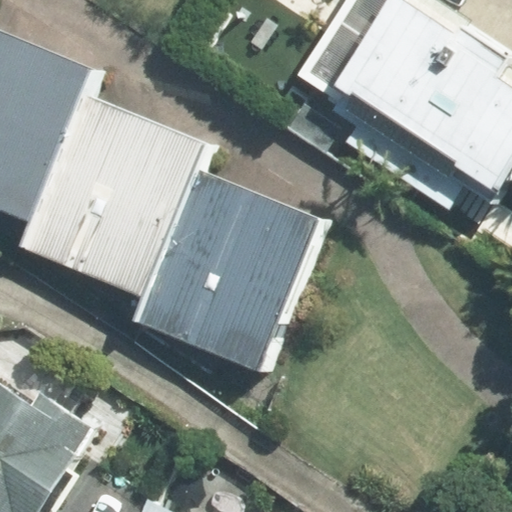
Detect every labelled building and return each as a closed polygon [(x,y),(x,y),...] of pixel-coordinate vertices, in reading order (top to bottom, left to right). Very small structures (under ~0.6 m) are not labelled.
[(511,166),(511,71),(409,0),(365,0),(301,92),(355,129),(337,155),(460,241),(511,166)] [(0,31),(0,216),(40,232),(88,105),(102,72),(0,31)] [(88,105),(40,232),(28,263),(144,307),(195,177),(204,150),(88,105)] [(195,177),(144,307),(133,336),(269,388),(331,229),(195,177)] [(48,511),(97,433),(0,374),(0,511),(48,511)]
